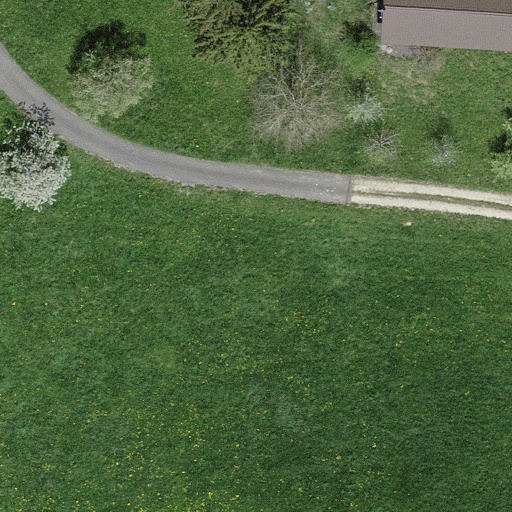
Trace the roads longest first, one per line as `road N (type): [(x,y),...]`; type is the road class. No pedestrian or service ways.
road 1 (track): [(0,61),(59,128),(174,170),(356,192)]
road 2 (track): [(511,213),(356,192)]
